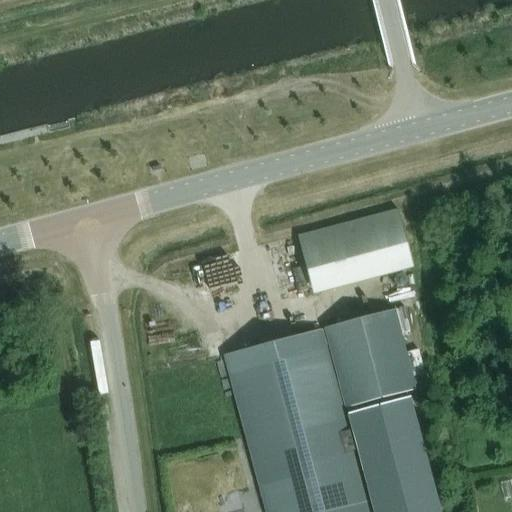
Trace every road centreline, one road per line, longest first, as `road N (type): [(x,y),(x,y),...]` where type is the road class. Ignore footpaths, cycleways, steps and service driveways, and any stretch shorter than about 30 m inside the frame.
road 1 (unclassified): [(89,218),(417,132)]
road 2 (residential): [(132,511),(89,218)]
road 3 (unclassified): [(417,132),(383,0)]
